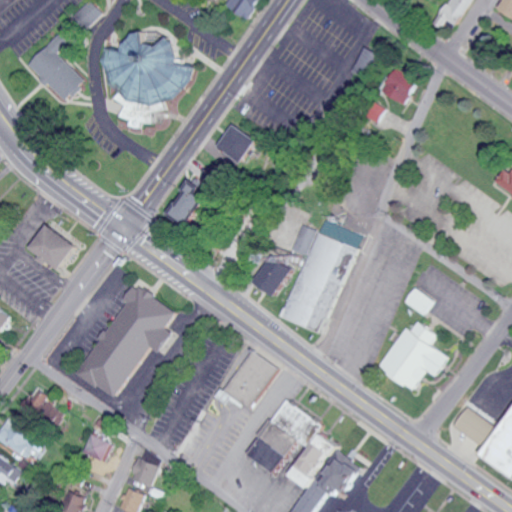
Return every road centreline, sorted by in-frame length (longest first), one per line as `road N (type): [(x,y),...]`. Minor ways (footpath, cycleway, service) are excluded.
road 1 (primary): [(509,511),(64,188),(0,119)]
road 2 (residential): [(317,372),(402,158),(486,0)]
road 3 (secondary): [(123,229),(285,0)]
road 4 (residential): [(107,511),(207,291)]
road 5 (residential): [(0,397),(123,229)]
road 6 (residential): [(511,294),(407,439)]
road 7 (residential): [(373,0),(511,105)]
